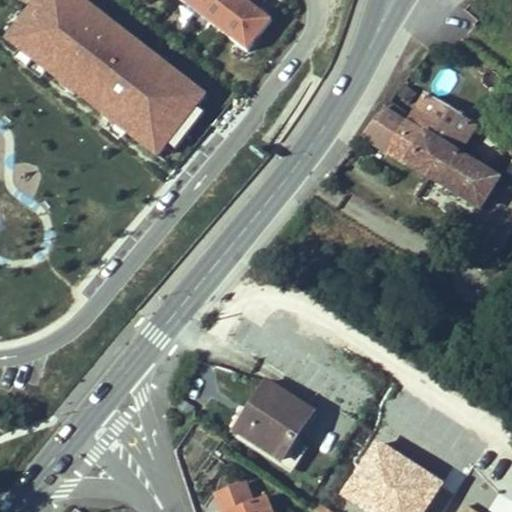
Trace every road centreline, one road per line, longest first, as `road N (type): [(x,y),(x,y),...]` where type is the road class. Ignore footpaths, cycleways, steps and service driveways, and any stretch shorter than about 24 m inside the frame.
road 1 (secondary): [(348,89),(317,142),(91,414)]
road 2 (residential): [(27,490),(110,490),(163,502)]
road 3 (residential): [(321,0),(259,102)]
